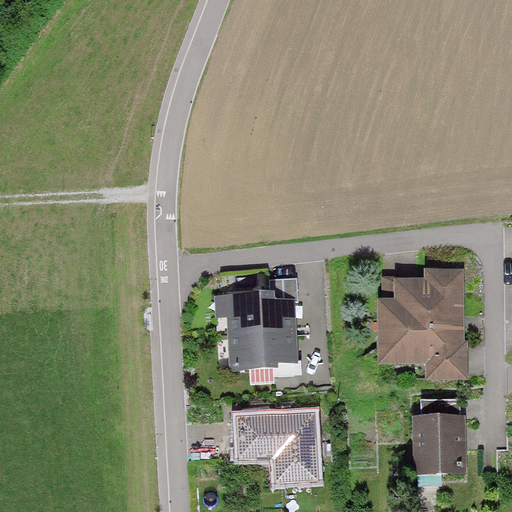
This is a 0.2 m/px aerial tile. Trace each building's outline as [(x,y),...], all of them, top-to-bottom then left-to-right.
[(419,371),(454,371),(454,268),(419,268),(419,274),(388,274),(388,292),(373,292),(373,352),(419,352),(419,371)] [(226,311),(227,330),(291,326),(289,287),(217,291),(218,312),(226,311)] [(293,372),(291,326),(227,330),(230,376),(293,372)] [(408,413),(411,465),(458,462),(455,410),(408,413)] [(308,411),(233,415),(234,452),(271,451),(272,476),(311,474),(308,411)]
